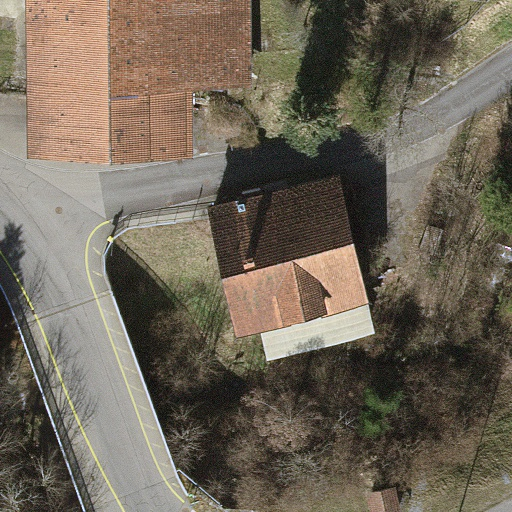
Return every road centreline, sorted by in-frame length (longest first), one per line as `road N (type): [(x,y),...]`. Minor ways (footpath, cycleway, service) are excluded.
road 1 (unclassified): [(13,211),(356,145),(425,120),(511,68)]
road 2 (residential): [(52,270),(146,511)]
